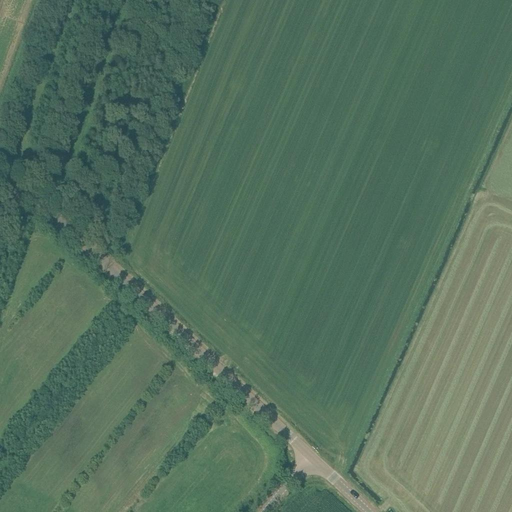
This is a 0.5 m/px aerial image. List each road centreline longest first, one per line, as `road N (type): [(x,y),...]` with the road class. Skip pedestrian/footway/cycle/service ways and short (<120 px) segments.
road 1 (tertiary): [(311,457),(45,208),(0,182)]
road 2 (track): [(4,183),(69,0)]
